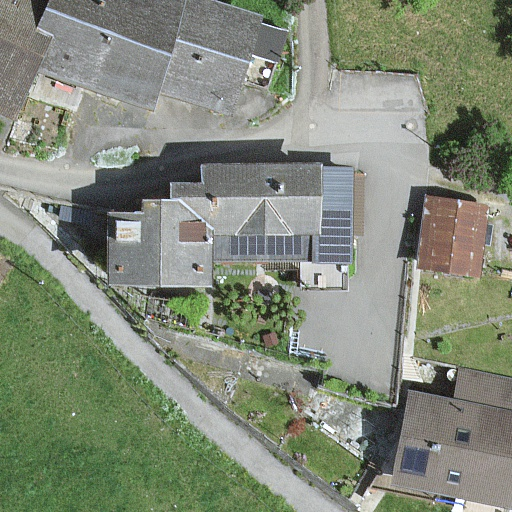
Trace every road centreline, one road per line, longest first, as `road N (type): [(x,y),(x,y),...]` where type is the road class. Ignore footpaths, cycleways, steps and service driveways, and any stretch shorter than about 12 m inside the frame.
road 1 (track): [(320,511),(0,219)]
road 2 (track): [(0,170),(96,186),(275,136),(300,114),(312,83),(309,0)]
